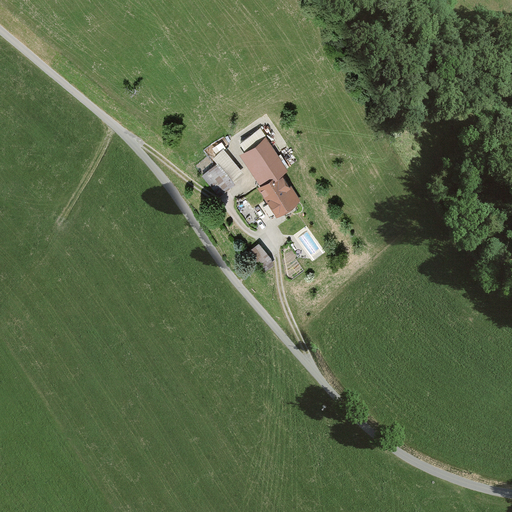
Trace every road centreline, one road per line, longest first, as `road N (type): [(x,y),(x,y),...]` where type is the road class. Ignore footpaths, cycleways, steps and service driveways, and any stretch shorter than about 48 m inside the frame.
road 1 (residential): [(511,498),(443,478),(386,438),(223,268),(148,160),(0,29)]
road 2 (track): [(129,140),(226,201),(276,253),(279,292),(310,363)]
